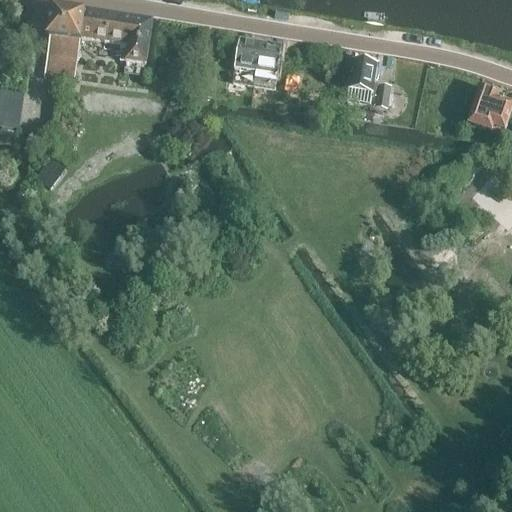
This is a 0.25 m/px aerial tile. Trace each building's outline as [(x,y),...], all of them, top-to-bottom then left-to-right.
[(79,66),(81,46),(85,13),(51,8),(46,41),(50,42),(47,62),(44,81),(75,85),(78,66),(79,66)] [(85,10),(85,13),(81,46),(82,46),(83,43),(127,49),(125,65),(148,69),(155,21),(85,10)] [(257,77),(262,45),(241,41),(236,74),(257,77)] [(262,45),(257,77),(277,80),(282,48),(262,45)] [(354,62),(347,106),(389,113),(392,89),(376,87),(379,66),(354,62)] [(213,93),(216,70),(204,67),(200,91),(213,93)] [(297,94),(299,79),(287,77),(285,92),(297,94)] [(506,135),(511,116),(511,105),(504,103),(505,99),(480,91),(468,129),(493,136),(494,131),(506,135)] [(5,92),(0,116),(0,127),(21,131),(28,96),(5,92)] [(0,133),(0,147),(11,149),(13,135),(0,133)] [(50,162),(36,182),(50,193),(65,172),(50,162)]
